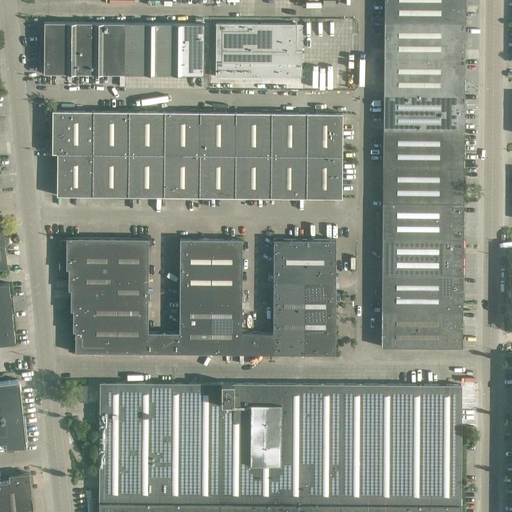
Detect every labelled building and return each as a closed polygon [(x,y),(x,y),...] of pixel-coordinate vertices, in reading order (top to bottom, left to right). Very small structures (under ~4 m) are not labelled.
[(384,0),(384,57),(381,346),(462,347),(464,58),(464,38),(465,22),(465,10),(464,0),(384,0)] [(43,73),(124,74),(124,24),(44,23),(43,73)] [(203,25),(124,24),(124,74),(203,75),(203,25)] [(296,50),(296,24),(215,24),(215,77),(302,77),(302,68),(301,67),(296,67),(296,63),(301,63),(302,62),(302,50),(296,50)] [(343,80),(320,80),(320,90),(343,90),(343,80)] [(342,198),(342,155),(342,113),(51,111),(51,115),(47,115),(47,123),(51,123),(51,154),(53,154),(53,164),(57,164),(57,196),(342,198)] [(335,240),(275,240),(273,240),(272,334),(241,334),(242,239),(179,239),(179,333),(148,333),(148,239),(66,238),(66,241),(63,241),(63,247),(66,247),(65,269),(68,269),(68,290),(70,290),(70,319),(72,319),(72,331),(75,331),(74,352),(334,354),(335,240)] [(0,344),(14,343),(7,283),(0,283),(0,344)] [(0,441),(4,441),(5,447),(25,445),(18,379),(0,380),(0,441)] [(460,511),(461,385),(310,384),(190,383),(160,383),(100,382),(98,511),(460,511)] [(79,402),(83,402),(88,402),(88,385),(79,385),(79,402)] [(9,481),(0,481),(0,511),(32,511),(28,473),(8,475),(9,481)]
